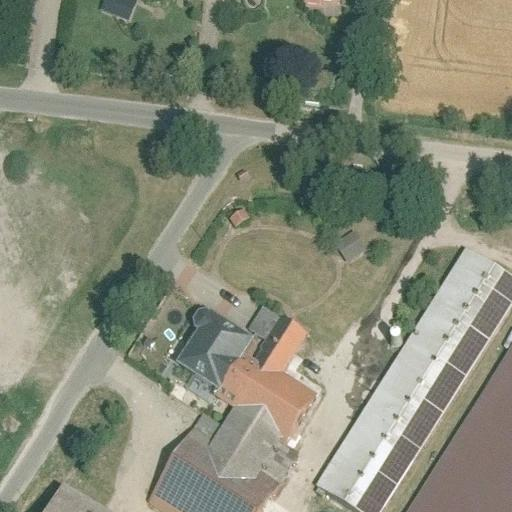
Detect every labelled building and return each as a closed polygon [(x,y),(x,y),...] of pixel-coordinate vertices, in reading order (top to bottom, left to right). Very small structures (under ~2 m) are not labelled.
[(136,0),(112,0),(107,12),(136,25),(146,4),(136,0)] [(354,263),(373,251),(369,243),(349,256),(354,263)] [(381,511),(511,307),(511,282),(465,252),(317,485),(359,511),(381,511)] [(264,308),(252,327),(270,338),(282,320),(264,308)] [(254,345),(208,316),(178,363),(225,392),(246,358),(254,345)] [(304,333),(282,320),(270,338),(254,363),(276,377),(304,333)] [(511,511),(511,344),(407,511),(511,511)] [(254,363),(246,358),(225,392),(219,400),(237,411),(277,436),(289,444),(316,402),(276,377),(254,363)] [(206,413),(151,500),(168,511),(264,511),(292,468),(267,452),(277,436),(237,411),(227,427),(206,413)] [(97,511),(62,490),(47,511),(97,511)]
